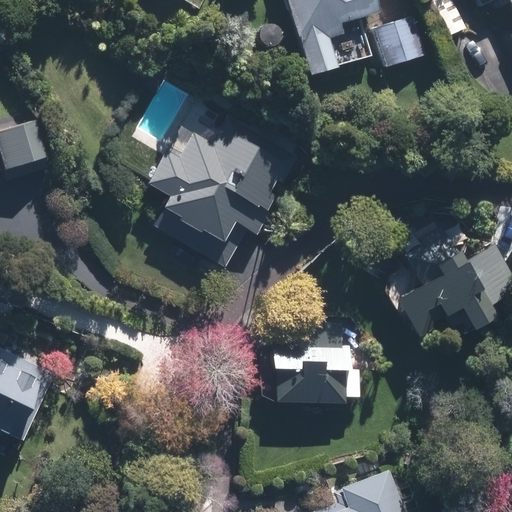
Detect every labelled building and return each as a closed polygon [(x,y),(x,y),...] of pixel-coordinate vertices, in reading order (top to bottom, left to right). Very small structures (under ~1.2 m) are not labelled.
[(282,0),(291,31),(293,30),(304,69),(368,51),(357,13),(375,7),(373,0),(282,0)] [(463,24),(451,0),(427,0),(444,33),(463,24)] [(371,25),(382,63),(423,51),(411,13),(371,25)] [(149,222),(221,264),(243,227),(263,238),(282,207),(267,197),(271,192),(265,188),(272,176),(278,180),(295,152),(225,111),(209,139),(189,127),(174,153),(161,145),(142,178),(162,190),(156,201),(160,204),(149,222)] [(39,112),(0,123),(0,163),(50,149),(39,112)] [(418,239),(398,250),(415,279),(390,293),(412,331),(439,315),(444,323),(460,314),(465,322),(489,309),(484,300),(511,283),(511,276),(490,238),(460,255),(454,244),(452,246),(439,223),(416,236),(418,239)] [(338,319),(295,319),(295,340),(268,340),(267,362),(276,363),(276,397),(340,399),(341,365),(345,365),(346,342),(337,341),(338,319)] [(0,427),(19,437),(52,370),(0,344),(0,427)] [(330,489),(334,499),(298,511),(403,511),(386,465),(337,484),(338,486),(330,489)]
